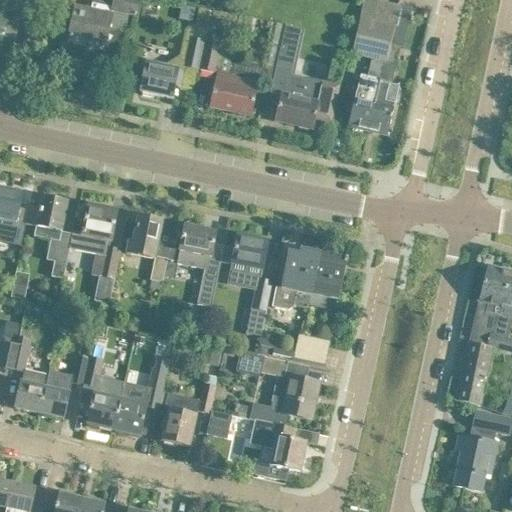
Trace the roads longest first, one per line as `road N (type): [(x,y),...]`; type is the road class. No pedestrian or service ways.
road 1 (tertiary): [(397,214),(0,124)]
road 2 (residential): [(320,511),(0,443)]
road 3 (residential): [(397,511),(463,214)]
road 4 (residential): [(397,214),(334,511)]
road 5 (unclassified): [(397,214),(448,0)]
road 6 (residential): [(463,214),(510,0)]
